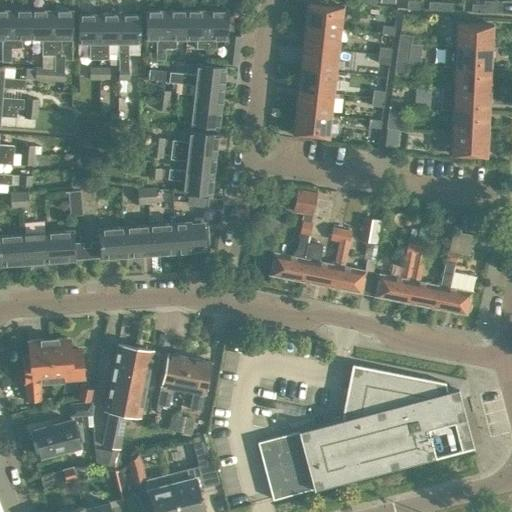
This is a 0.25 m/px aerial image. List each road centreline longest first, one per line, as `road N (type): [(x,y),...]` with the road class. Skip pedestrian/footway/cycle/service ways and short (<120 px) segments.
road 1 (residential): [(226,305),(251,167),(266,0)]
road 2 (residential): [(506,359),(405,341),(323,315),(304,322),(226,305)]
road 3 (residential): [(226,305),(177,296),(0,312)]
road 4 (unclassified): [(511,481),(391,511)]
